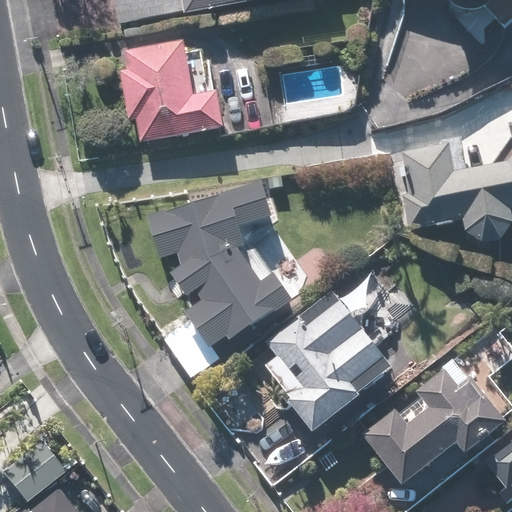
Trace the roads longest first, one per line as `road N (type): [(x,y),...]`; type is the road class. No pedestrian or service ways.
road 1 (residential): [(0,84),(29,239),(50,304),(205,511)]
road 2 (unknown): [(18,179),(197,156),(485,98)]
